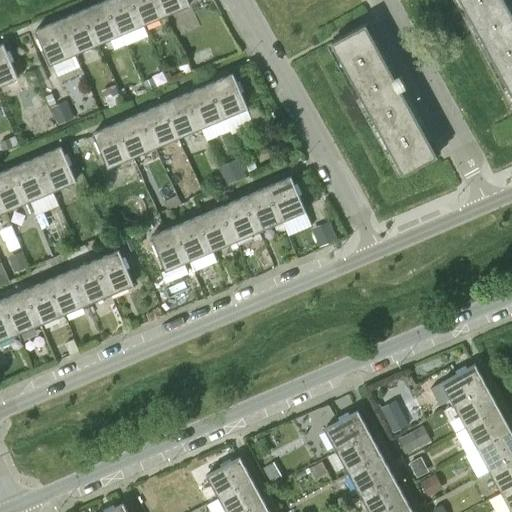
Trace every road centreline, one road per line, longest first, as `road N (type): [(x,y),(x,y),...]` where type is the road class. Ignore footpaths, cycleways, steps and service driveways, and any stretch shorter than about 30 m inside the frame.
road 1 (tertiary): [(15,509),(511,301)]
road 2 (tertiary): [(377,251),(0,410)]
road 3 (residential): [(236,0),(377,251)]
road 4 (residential): [(488,203),(380,0)]
road 5 (tertiary): [(488,203),(377,251)]
